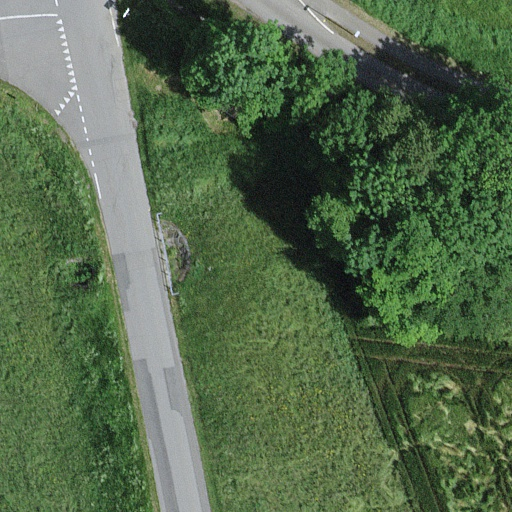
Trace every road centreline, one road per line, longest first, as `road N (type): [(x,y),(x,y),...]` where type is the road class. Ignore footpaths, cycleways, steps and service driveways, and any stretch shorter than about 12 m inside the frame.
road 1 (tertiary): [(181,511),(81,8)]
road 2 (unclassified): [(258,0),(366,71),(511,131)]
